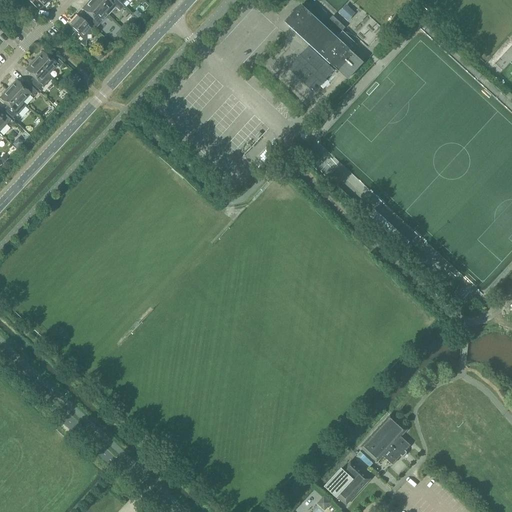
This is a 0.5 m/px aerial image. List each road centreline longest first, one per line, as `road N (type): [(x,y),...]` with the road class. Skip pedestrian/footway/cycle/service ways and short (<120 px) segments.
road 1 (tertiary): [(0,205),(188,0)]
road 2 (tertiary): [(165,511),(0,358)]
